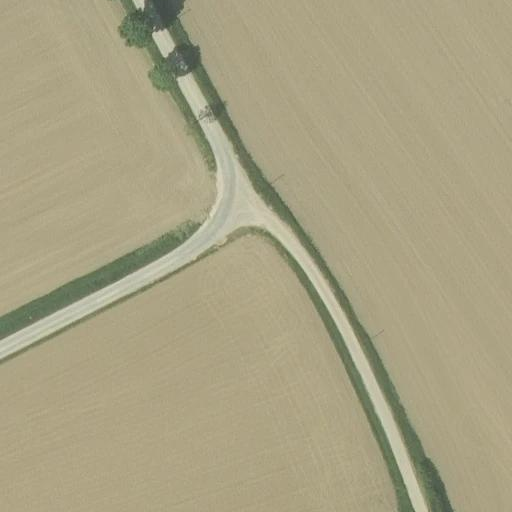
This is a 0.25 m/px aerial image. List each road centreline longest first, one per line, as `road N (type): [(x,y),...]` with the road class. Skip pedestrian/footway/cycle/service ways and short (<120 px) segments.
road 1 (unclassified): [(421,511),(354,342),(307,259),(243,205)]
road 2 (unclassified): [(243,205),(186,253),(0,349)]
road 3 (unclassified): [(141,0),(228,161),(243,205)]
